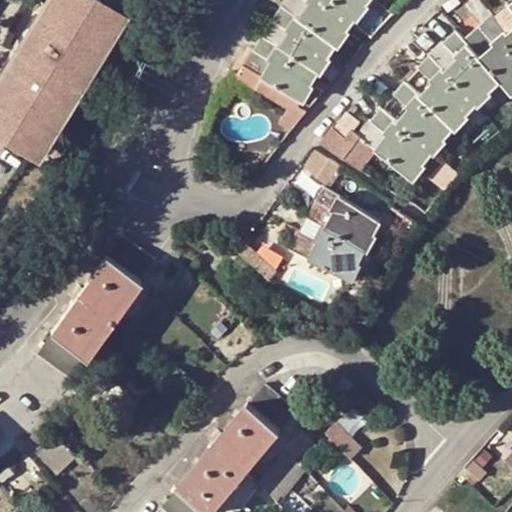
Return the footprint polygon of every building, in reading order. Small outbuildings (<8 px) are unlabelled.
[(0,124),(16,134),(20,128),(39,139),(78,77),(83,80),(99,53),(94,50),(120,8),(107,0),(45,0),(41,7),(47,11),(8,74),(3,71),(0,75),(0,124)] [(309,0),(311,1),(301,14),(337,42),(356,15),(337,0),(309,0)] [(337,0),(356,15),(368,0),(337,0)] [(511,37),(511,0),(509,3),(508,4),(509,5),(510,6),(502,13),(500,13),(496,17),(511,37)] [(273,16),(275,18),(291,30),(282,44),(320,70),(337,42),(301,14),(285,2),(283,1),(273,16)] [(511,86),(511,37),(496,17),(494,15),(467,39),(501,78),(509,89),(511,86)] [(461,32),(456,27),(444,39),(459,55),(446,68),(477,100),(501,78),(467,39),(461,32)] [(435,38),(426,30),(417,37),(426,47),(435,38)] [(292,110),(299,100),(320,70),(282,44),(266,34),(263,32),(254,47),(257,49),(247,66),(245,64),(238,77),(292,110)] [(459,55),(444,39),(434,48),(430,52),(446,68),(459,55)] [(422,94),(454,125),(477,100),(446,68),(430,52),(419,64),(434,80),(422,94)] [(405,79),(394,89),(395,91),(410,106),(398,120),(432,150),(454,125),(422,94),(409,82),(405,79)] [(410,106),(395,91),(386,101),(382,106),(398,120),(410,106)] [(292,127),(307,106),(299,100),(292,110),(291,112),(285,122),(292,127)] [(380,151),(412,176),(432,150),(398,120),(382,106),(360,133),(356,130),(362,122),(356,116),(360,109),(356,106),(337,129),(335,127),(323,142),(365,171),(380,151)] [(317,150),(306,165),(319,176),(331,159),(317,150)] [(347,170),(331,159),(319,176),(335,187),(347,170)] [(459,173),(444,160),(431,178),(445,189),(459,173)] [(409,184),(402,178),(394,187),(402,192),(409,184)] [(383,218),(324,184),(309,210),(307,214),(367,247),(383,218)] [(289,246),(351,278),(367,247),(307,214),(289,246)] [(142,278),(139,277),(154,256),(121,233),(107,252),(105,252),(51,328),(52,330),(37,351),(70,375),(84,355),(86,356),(142,278)] [(246,239),(242,243),(266,264),(270,261),(246,239)] [(266,264),(242,243),(237,249),(261,270),(266,264)] [(281,271),(270,261),(266,264),(278,275),(281,271)] [(278,275),(266,264),(261,270),(273,281),(278,275)] [(178,486),(162,506),(169,511),(206,511),(208,511),(209,511),(210,511),(281,428),(280,427),(297,407),(266,381),(249,401),(247,399),(176,484),(178,486)] [(143,401),(128,389),(116,403),(131,415),(143,401)] [(327,430),(336,439),(344,431),(335,422),(327,430)] [(304,429),(285,447),(297,459),(315,441),(304,429)] [(74,450),(55,430),(32,452),(51,472),(74,450)] [(361,447),(344,431),(336,439),(351,457),(361,447)] [(511,449),(511,433),(511,432),(501,443),(510,452),(511,449)] [(305,468),(297,459),(285,447),(258,480),(279,500),(305,468)]
